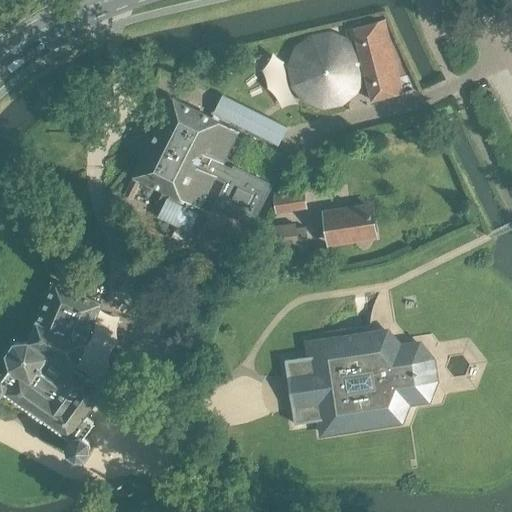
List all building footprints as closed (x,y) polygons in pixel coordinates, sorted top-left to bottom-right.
[(364,70),(372,101),(403,93),(385,21),(354,28),(359,49),(356,50),(354,45),(352,42),(351,40),(348,37),(345,36),(338,32),(335,31),(332,31),(327,31),(323,32),(320,32),(317,33),(315,34),(312,35),(302,42),(300,44),(297,48),(295,52),(294,57),(293,61),(293,65),(294,71),(295,76),(297,82),(301,88),(305,94),(312,99),(321,102),(332,103),(339,101),(346,97),(352,91),(356,86),(360,77),(361,70),(364,70)] [(497,78),(502,87),(511,81),(511,69),(497,78)] [(287,126),(222,94),(213,113),(278,145),(287,126)] [(284,94),(281,106),(288,108),(284,121),(292,124),(300,99),(284,94)] [(223,164),(238,132),(173,101),(137,176),(171,193),(159,218),(190,233),(198,216),(210,222),(213,215),(200,208),(215,178),(225,183),(215,205),(254,224),(273,185),(234,166),(232,168),(223,164)] [(140,184),(132,180),(125,194),(133,198),(140,184)] [(277,214),(307,210),(305,194),(275,197),(277,214)] [(331,244),(375,238),(371,207),(327,214),(331,244)] [(238,256),(252,229),(216,210),(213,215),(210,222),(202,238),(238,256)] [(263,250),(296,246),(294,226),(261,230),(263,250)] [(304,230),(294,231),(296,246),(297,258),(307,257),(304,230)] [(103,390),(73,368),(86,340),(101,305),(55,283),(40,321),(29,343),(16,345),(8,355),(11,368),(3,380),(0,378),(0,396),(4,391),(72,440),(68,445),(69,454),(76,460),(86,458),(90,452),(88,442),(83,438),(93,424),(85,418),(103,390)] [(307,357),(285,360),(294,421),(316,420),(319,435),(401,423),(410,405),(429,401),(437,380),(434,358),(420,339),(400,343),(388,327),(304,339),(307,357)]
